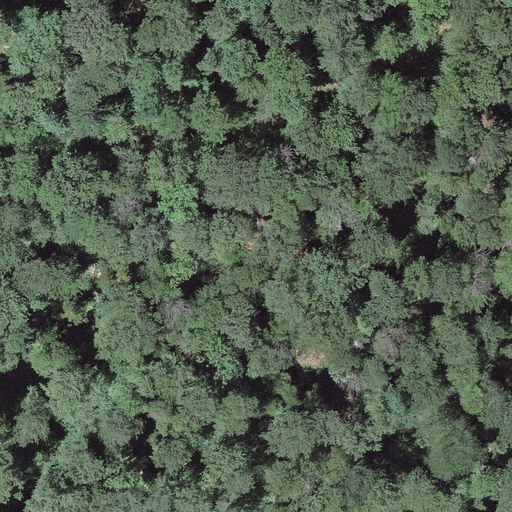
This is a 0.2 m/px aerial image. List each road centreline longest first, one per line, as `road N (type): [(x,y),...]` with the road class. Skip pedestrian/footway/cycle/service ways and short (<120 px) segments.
road 1 (track): [(0,141),(84,145),(164,131),(250,129),(418,41),(464,0)]
road 2 (track): [(0,103),(60,67),(140,0)]
